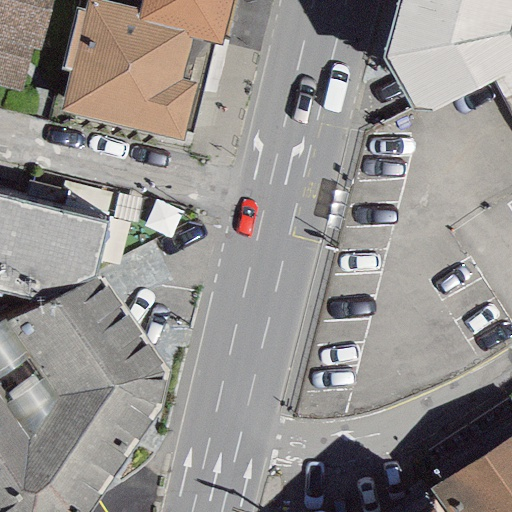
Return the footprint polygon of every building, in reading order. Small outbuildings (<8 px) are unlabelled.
[(35,34),(44,0),(0,0),(0,74),(10,77),(23,31),(35,34)] [(212,27),(219,0),(148,0),(145,16),(94,4),(73,96),(175,122),(185,84),(168,80),(183,19),(212,27)] [(511,0),(402,0),(391,42),(416,84),(434,89),(486,62),(511,48),(511,25),(508,16),(511,0)] [(511,0),(508,16),(511,25),(511,48),(486,62),(511,101),(511,0)] [(189,126),(212,27),(183,19),(168,80),(185,84),(175,122),(189,126)] [(119,306),(93,270),(108,213),(0,186),(0,281),(50,295),(0,320),(0,502),(6,511),(64,511),(67,510),(79,502),(134,416),(154,384),(164,368),(119,306)] [(511,511),(511,436),(445,483),(465,511),(511,511)] [(441,511),(429,494),(419,502),(403,511),(441,511)]
